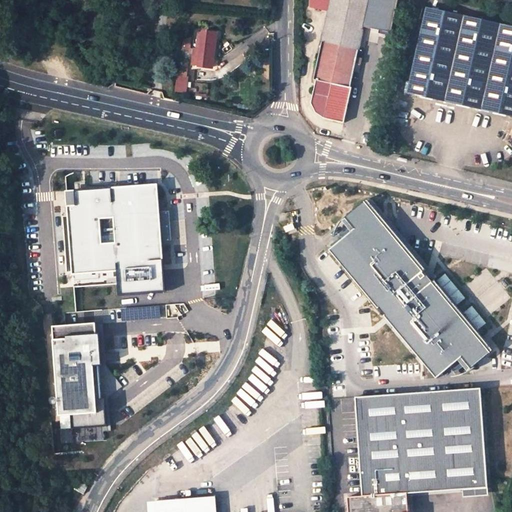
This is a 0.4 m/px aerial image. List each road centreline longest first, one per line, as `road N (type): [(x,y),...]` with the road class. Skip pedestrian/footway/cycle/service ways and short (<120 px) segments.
road 1 (unclassified): [(272,182),(236,347),(215,381),(101,489),(91,511)]
road 2 (secondary): [(250,143),(0,81)]
road 3 (secondary): [(485,195),(307,154)]
road 4 (unclassified): [(284,0),(282,124)]
